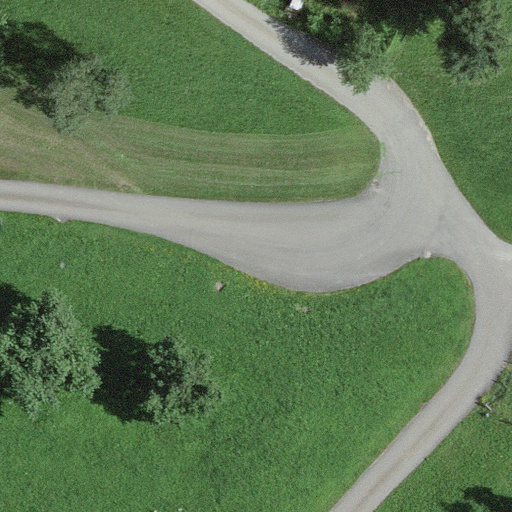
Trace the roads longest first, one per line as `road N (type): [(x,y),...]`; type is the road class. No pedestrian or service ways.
road 1 (track): [(0,210),(354,244),(464,222)]
road 2 (track): [(498,269),(392,118),(208,0)]
road 3 (track): [(511,340),(499,377),(382,511)]
